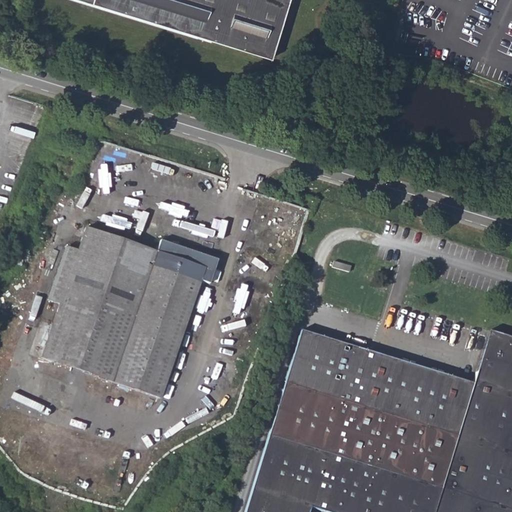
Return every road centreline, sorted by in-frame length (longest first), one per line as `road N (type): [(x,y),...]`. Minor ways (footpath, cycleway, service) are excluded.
road 1 (secondary): [(511,226),(0,69)]
road 2 (unknown): [(269,151),(235,242),(73,211),(60,229),(11,386)]
